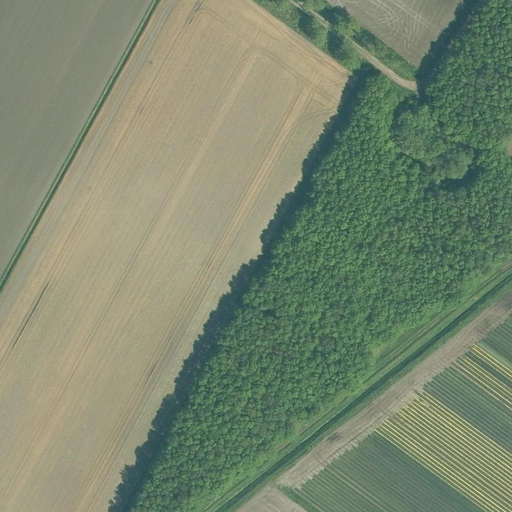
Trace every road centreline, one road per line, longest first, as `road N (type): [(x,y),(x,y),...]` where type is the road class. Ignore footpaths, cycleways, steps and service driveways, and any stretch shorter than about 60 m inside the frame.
road 1 (track): [(206,511),(511,258)]
road 2 (track): [(290,0),(417,92)]
